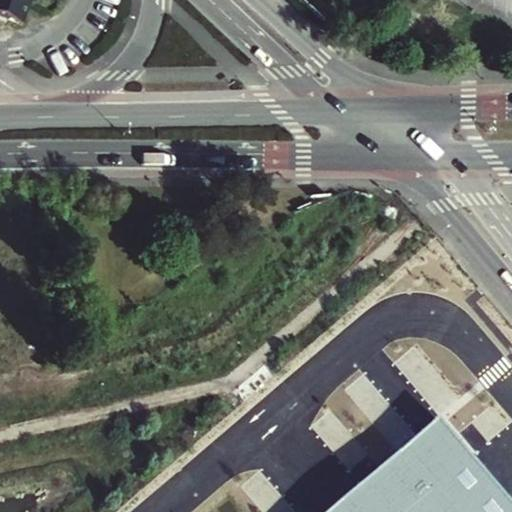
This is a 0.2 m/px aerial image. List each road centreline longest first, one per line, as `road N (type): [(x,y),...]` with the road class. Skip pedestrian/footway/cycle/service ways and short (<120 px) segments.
road 1 (primary): [(0,157),(391,158)]
road 2 (primary): [(328,110),(43,115)]
road 3 (tertiary): [(391,158),(511,286)]
road 4 (tertiary): [(393,109),(257,0)]
road 5 (primary): [(154,0),(144,46),(120,77),(43,115)]
road 6 (tertiary): [(209,0),(328,110)]
